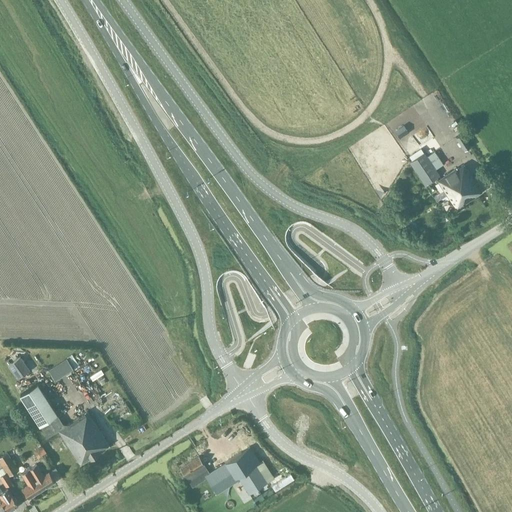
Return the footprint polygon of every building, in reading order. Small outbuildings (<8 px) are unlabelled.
[(424,125),(411,135),(419,145),(432,136),(424,125)] [(404,126),(396,131),(400,137),(408,131),(404,126)] [(462,134),(456,138),(465,151),(470,147),(462,134)] [(421,148),(409,156),(412,160),(424,153),(422,149),(421,148)] [(434,151),(426,156),(435,169),(443,164),(434,151)] [(425,185),(439,176),(435,169),(426,156),(424,153),(412,160),(410,162),(425,185)] [(482,192),(464,165),(457,169),(457,168),(438,180),(456,209),(482,192)] [(441,198),(447,194),(444,190),(433,197),(436,201),(441,198)] [(30,371),(20,357),(8,366),(18,379),(30,371)] [(74,369),(67,359),(49,371),(55,381),(74,369)] [(88,374),(91,379),(103,373),(101,368),(88,374)] [(20,395),(48,437),(58,430),(80,464),(109,446),(87,412),(65,426),(37,384),(20,395)] [(298,395),(299,390),(286,386),(284,392),(298,395)] [(206,476),(214,491),(217,495),(241,480),(250,495),(267,484),(255,465),(260,462),(251,447),(226,463),(206,476)] [(7,452),(0,457),(0,462),(9,476),(18,470),(7,452)] [(52,463),(47,454),(39,459),(45,468),(52,463)] [(206,468),(198,456),(180,468),(188,480),(206,468)] [(28,498),(55,481),(49,472),(43,475),(36,464),(22,474),(29,484),(22,489),(28,498)] [(12,482),(6,473),(0,477),(6,486),(12,482)] [(3,492),(0,487),(0,496),(9,510),(18,504),(11,493),(8,488),(3,492)] [(0,511),(5,511),(9,510),(0,496),(0,511)]
